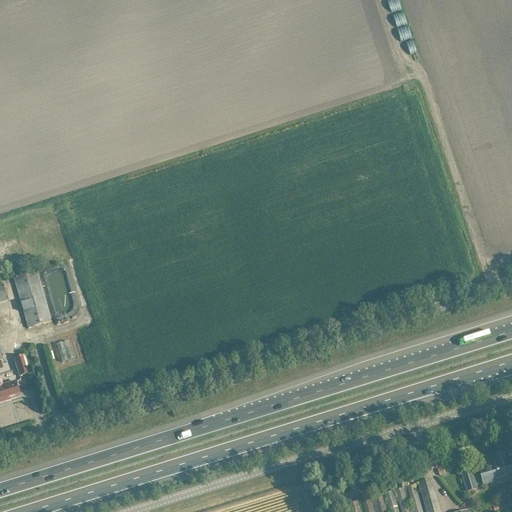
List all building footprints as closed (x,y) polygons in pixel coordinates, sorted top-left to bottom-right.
[(165,238),(228,218),(225,208),(161,227),(165,238)] [(232,228),(86,268),(90,280),(156,262),(155,258),(235,236),(232,228)] [(17,237),(2,241),(7,260),(11,259),(12,265),(23,262),(17,237)] [(133,238),(81,251),(84,263),(98,259),(97,255),(135,245),(133,238)] [(238,242),(160,261),(162,271),(240,252),(238,242)] [(27,329),(51,322),(38,273),(14,279),(27,329)] [(99,309),(177,287),(174,278),(120,294),(122,301),(114,304),(113,302),(98,306),(99,309)] [(30,374),(27,364),(25,357),(15,360),(20,377),(30,374)] [(19,389),(18,388),(16,382),(2,386),(0,379),(0,378),(0,404),(10,401),(10,399),(20,396),(20,398),(21,398),(18,390),(19,389)] [(99,456),(115,452),(114,447),(98,451),(99,456)] [(510,457),(509,458),(507,453),(492,458),(495,467),(489,469),(489,467),(479,470),(484,486),(499,481),(511,477),(511,468),(509,460),(510,459),(510,457)] [(443,468),(437,470),(440,477),(445,475),(443,468)] [(477,490),(471,472),(462,475),(467,493),(477,490)] [(364,479),(359,483),(363,487),(368,483),(364,479)] [(439,511),(434,490),(431,481),(418,484),(425,511),(439,511)]
